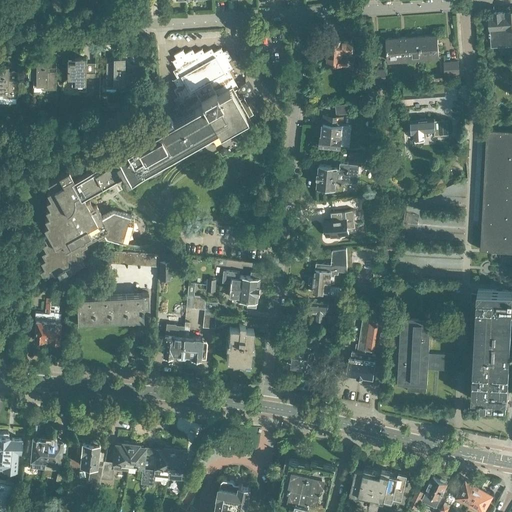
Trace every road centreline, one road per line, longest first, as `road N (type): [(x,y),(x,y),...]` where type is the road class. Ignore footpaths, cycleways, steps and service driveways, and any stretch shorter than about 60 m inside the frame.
road 1 (residential): [(265,406),(305,14)]
road 2 (residential): [(0,25),(305,14)]
road 3 (tertiary): [(0,378),(265,406)]
road 4 (tertiary): [(265,406),(511,463)]
road 5 (residential): [(305,14),(511,1)]
road 6 (unknown): [(295,116),(257,82),(229,19)]
